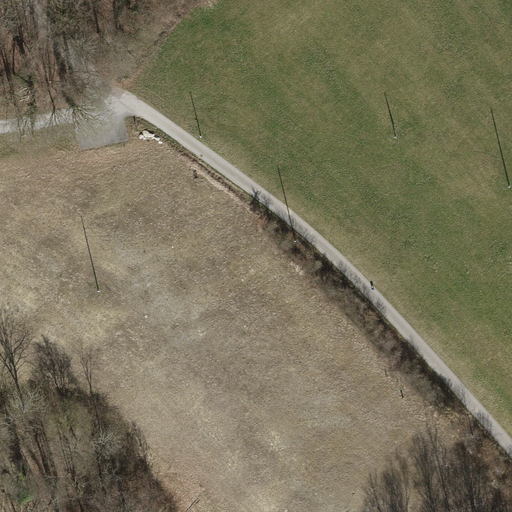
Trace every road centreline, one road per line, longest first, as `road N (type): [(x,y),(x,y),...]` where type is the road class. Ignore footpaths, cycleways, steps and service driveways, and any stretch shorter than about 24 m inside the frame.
road 1 (track): [(511,449),(325,247),(123,96)]
road 2 (track): [(123,96),(53,40),(27,0)]
road 3 (track): [(0,125),(71,116),(123,96)]
